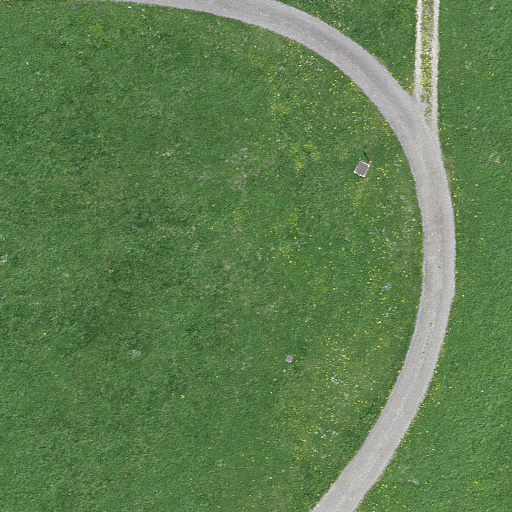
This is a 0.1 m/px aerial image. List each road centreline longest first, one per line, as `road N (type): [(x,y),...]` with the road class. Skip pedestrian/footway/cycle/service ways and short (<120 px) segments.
road 1 (track): [(428,161),(438,254),(424,352),(401,413),(333,511)]
road 2 (track): [(213,0),(307,30),(341,51),(403,113),(428,161)]
road 3 (track): [(427,0),(428,161)]
